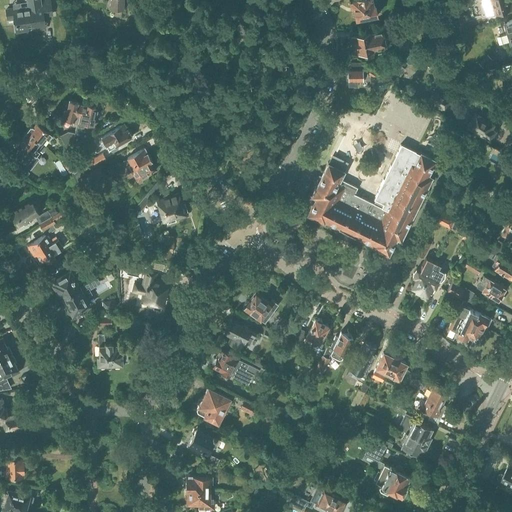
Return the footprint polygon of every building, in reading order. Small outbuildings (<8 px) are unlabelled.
[(15,18),(17,29),(28,28),(27,25),(44,23),(43,15),(52,13),(49,0),(27,0),(28,5),(7,8),(8,19),(15,18)] [(111,0),(111,10),(123,10),(123,0),(111,0)] [(349,1),(351,9),(354,8),(356,19),(378,15),(376,5),(374,5),(373,0),(356,0),(357,0),(349,1)] [(481,0),(486,16),(511,8),(511,2),(511,0),(481,0)] [(461,25),(458,16),(443,20),(449,38),(461,34),(459,26),(461,25)] [(504,24),(507,34),(501,36),(503,44),(509,42),(509,43),(511,43),(511,19),(508,21),(507,18),(499,21),(500,25),(504,24)] [(351,37),(354,48),(353,49),(354,54),(373,50),(378,49),(377,46),(386,44),(383,30),(370,33),(351,37)] [(483,68),(492,59),(487,54),(478,63),(483,68)] [(382,80),(384,82),(382,85),(385,87),(389,80),(384,77),(384,76),(371,69),(372,67),(361,61),(359,64),(370,70),(368,73),(381,81),(382,80)] [(348,78),(348,80),(349,80),(349,86),(358,86),(358,80),(363,80),(363,76),(367,76),(367,69),(348,69),(348,73),(347,74),(347,77),(348,78)] [(511,84),(511,71),(501,74),(504,87),(511,84)] [(452,101),(434,90),(426,102),(442,112),(443,109),(445,111),(452,101)] [(72,119),(72,120),(71,122),(77,124),(82,103),(78,102),(78,101),(69,99),(69,101),(64,100),(62,109),(65,109),(63,117),(72,119)] [(76,129),(75,133),(71,148),(94,133),(82,131),(83,125),(84,125),(84,123),(94,125),(96,117),(98,117),(100,109),(95,108),(96,105),(87,103),(86,104),(82,103),(77,124),(76,129)] [(468,114),(463,121),(467,124),(467,125),(490,140),(496,129),(493,128),(495,125),(475,112),(472,117),(468,114)] [(32,126),(30,125),(26,131),(42,143),(47,137),(48,139),(52,134),(36,121),(32,126)] [(108,133),(102,136),(109,149),(132,136),(132,135),(132,134),(130,130),(129,130),(128,128),(128,129),(126,126),(124,128),(122,125),(108,133)] [(36,161),(32,158),(35,154),(36,155),(40,150),(38,149),(42,143),(26,131),(22,137),(23,138),(19,143),(23,145),(19,150),(19,149),(14,156),(30,169),(31,167),(36,161)] [(75,133),(68,131),(60,136),(68,150),(71,148),(75,133)] [(462,131),(449,156),(456,160),(451,169),(455,171),(460,162),(473,137),(462,131)] [(308,213),(324,222),(325,220),(344,229),(354,235),(373,244),(372,245),(389,254),(397,237),(400,239),(432,176),(428,174),(436,159),(421,152),(420,154),(415,151),(415,150),(401,144),(374,199),(376,200),(374,203),(355,193),(358,186),(342,179),(340,178),(344,170),(343,170),(347,162),(332,155),(329,162),(328,162),(311,196),(315,197),(311,204),(312,204),(310,209),(308,213)] [(157,169),(152,160),(152,158),(150,154),(148,153),(144,147),(127,157),(131,164),(128,166),(137,181),(157,169)] [(103,153),(79,166),(83,173),(106,160),(103,153)] [(75,168),(67,155),(60,159),(68,173),(72,171),(71,170),(75,168)] [(16,168),(26,176),(29,172),(19,164),(16,168)] [(89,182),(104,174),(100,166),(85,174),(89,182)] [(71,170),(72,171),(78,182),(84,178),(78,168),(75,169),(75,168),(71,170)] [(449,183),(455,171),(451,169),(445,181),(449,183)] [(162,185),(157,181),(145,195),(150,200),(162,185)] [(494,191),(489,202),(496,206),(501,194),(494,191)] [(185,212),(178,192),(156,200),(163,220),(185,212)] [(306,201),(311,204),(315,197),(311,196),(309,195),(306,201)] [(8,213),(12,221),(15,220),(18,226),(23,223),(24,226),(31,222),(29,220),(35,216),(39,223),(58,212),(54,206),(40,214),(32,201),(26,204),(25,203),(8,213)] [(37,254),(41,261),(45,258),(48,262),(56,257),(53,253),(54,254),(61,249),(61,248),(63,247),(56,235),(50,239),(47,235),(57,229),(53,224),(56,222),(55,221),(65,214),(63,210),(58,212),(39,223),(43,230),(42,230),(45,235),(28,245),(34,256),(37,254)] [(501,233),(511,238),(511,214),(510,214),(501,233)] [(164,235),(160,257),(169,259),(170,251),(172,252),(174,243),(174,242),(175,237),(164,235)] [(423,239),(416,254),(423,257),(431,243),(423,239)] [(494,260),(497,262),(493,267),(510,277),(511,274),(511,260),(498,252),(501,248),(488,240),(485,245),(498,254),(494,260)] [(97,242),(88,248),(93,257),(103,251),(97,242)] [(412,276),(413,277),(408,286),(419,292),(435,261),(428,258),(422,271),(416,268),(412,276)] [(435,261),(419,292),(428,296),(429,293),(432,295),(435,288),(438,284),(439,280),(440,281),(444,277),(445,271),(437,268),(439,263),(435,261)] [(482,268),(475,264),(470,273),(476,276),(482,268)] [(65,272),(51,281),(59,294),(61,293),(63,297),(80,287),(74,277),(75,276),(80,273),(76,267),(72,270),(71,268),(65,271),(65,272)] [(135,282),(133,291),(144,294),(143,300),(154,303),(154,305),(153,308),(161,310),(162,305),(163,305),(168,283),(155,279),(157,272),(145,269),(142,284),(135,282)] [(480,281),(484,284),(481,289),(497,299),(498,299),(501,299),(504,294),(502,293),(505,288),(505,287),(506,286),(501,282),(500,284),(484,274),(480,281)] [(80,287),(63,297),(69,307),(68,307),(68,308),(67,309),(67,310),(68,312),(68,313),(69,314),(70,314),(71,314),(72,314),(73,314),(74,316),(82,311),(90,306),(86,297),(92,293),(89,289),(100,282),(97,277),(80,287)] [(452,282),(447,291),(464,300),(466,301),(470,291),(452,282)] [(272,299),(270,301),(256,290),(249,299),(247,299),(243,304),(243,306),(243,307),(261,321),(261,320),(265,323),(271,316),(274,312),(273,311),(278,303),(272,299)] [(472,319),(474,320),(473,322),(487,329),(492,318),(487,316),(488,314),(479,310),(478,312),(465,305),(468,300),(471,302),(475,293),(470,291),(466,301),(464,300),(462,304),(461,303),(456,312),(464,316),(465,316),(470,318),(469,320),(471,321),(472,319)] [(104,309),(116,307),(115,299),(103,301),(104,309)] [(457,332),(466,337),(465,339),(473,343),(474,341),(480,339),(481,340),(487,329),(473,322),(474,320),(472,319),(471,321),(469,320),(470,318),(465,316),(464,316),(464,317),(456,313),(449,328),(457,332)] [(299,326),(303,317),(296,314),(292,322),(288,320),(282,332),(294,338),(295,339),(300,328),(300,326),(299,326)] [(111,316),(100,317),(100,325),(112,325),(111,316)] [(229,324),(224,332),(231,335),(228,341),(240,347),(242,345),(243,343),(243,342),(249,344),(253,338),(247,335),(248,333),(254,336),(257,330),(257,329),(256,329),(252,327),(232,317),(230,318),(228,322),(229,324)] [(310,347),(316,350),(313,355),(319,357),(323,349),(321,347),(323,345),(319,343),(329,326),(322,322),(323,320),(319,318),(317,320),(315,319),(306,336),(313,340),(310,347)] [(263,334),(263,335),(270,339),(274,331),(267,327),(263,334)] [(295,339),(294,338),(290,346),(296,349),(306,331),(300,328),(295,339)] [(322,354),(315,367),(315,368),(323,372),(330,358),(329,357),(330,354),(332,356),(339,360),(342,359),(353,337),(341,331),(338,337),(336,335),(331,346),(328,344),(323,354),(322,354)] [(97,356),(97,365),(99,365),(100,366),(105,366),(105,365),(114,364),(115,366),(120,366),(120,364),(123,364),(122,361),(128,361),(127,345),(122,345),(122,344),(112,344),(112,342),(107,342),(105,342),(105,333),(99,333),(99,345),(99,356),(97,356)] [(0,360),(13,354),(9,345),(7,346),(3,338),(0,339),(0,360)] [(376,346),(365,340),(351,369),(365,376),(371,363),(368,361),(376,346)] [(225,376),(229,376),(229,374),(249,384),(253,375),(250,373),(254,366),(233,355),(233,354),(221,348),(216,356),(214,357),(212,361),(213,363),(212,365),(221,369),(220,371),(221,374),(225,376)] [(384,352),(375,368),(373,373),(385,379),(395,358),(384,352)] [(0,389),(10,388),(6,381),(8,380),(5,375),(11,372),(12,374),(19,371),(15,363),(17,362),(13,354),(0,360),(0,389)] [(407,363),(395,358),(385,379),(396,384),(407,363)] [(305,362),(297,378),(308,383),(315,367),(305,362)] [(401,381),(402,382),(402,381),(407,383),(412,373),(412,372),(407,369),(402,378),(403,379),(401,381)] [(412,373),(407,383),(427,394),(434,380),(413,370),(412,372),(412,373)] [(313,373),(308,383),(316,386),(320,377),(313,373)] [(434,380),(427,394),(445,403),(447,404),(454,391),(434,380)] [(417,395),(425,398),(418,411),(429,416),(431,412),(435,414),(439,416),(440,414),(442,415),(447,404),(445,403),(427,394),(407,383),(402,381),(402,382),(414,388),(412,391),(418,394),(417,395)] [(369,386),(363,383),(360,390),(365,392),(369,386)] [(199,405),(197,409),(197,412),(219,423),(231,397),(208,386),(203,396),(199,397),(197,402),(199,405)] [(365,392),(360,390),(358,389),(350,404),(364,410),(371,395),(365,392)] [(0,418),(2,419),(4,418),(6,418),(7,418),(8,418),(8,416),(6,407),(4,407),(3,398),(0,398),(0,418)] [(264,408),(263,407),(244,398),(240,408),(259,418),(264,408)] [(263,407),(264,408),(281,416),(284,408),(266,400),(263,407)] [(398,427),(407,432),(428,442),(431,436),(429,435),(433,428),(415,418),(415,417),(405,412),(398,427)] [(192,431),(193,434),(188,445),(208,454),(212,445),(216,447),(220,439),(217,437),(217,436),(197,426),(197,427),(194,428),(192,431)] [(400,446),(416,454),(415,455),(418,456),(422,449),(424,450),(428,442),(407,432),(400,446)] [(372,438),(372,439),(386,447),(387,445),(391,447),(393,444),(386,440),(384,444),(372,438)] [(401,493),(401,491),(403,492),(405,491),(407,488),(407,486),(405,485),(409,475),(404,473),(405,471),(394,466),(393,468),(379,461),(386,447),(372,439),(362,459),(381,469),(375,481),(381,483),(379,487),(380,490),(387,493),(389,492),(391,489),(396,492),(396,491),(400,493),(401,493)] [(207,462),(216,466),(220,458),(211,454),(207,462)] [(24,476),(23,469),(27,469),(27,461),(23,462),(23,456),(3,457),(3,461),(0,461),(0,468),(5,468),(5,476),(24,476)] [(500,474),(498,477),(499,479),(508,484),(507,486),(508,488),(511,490),(511,489),(511,466),(510,465),(508,466),(504,474),(502,473),(500,474)] [(183,486),(185,488),(209,489),(209,488),(211,488),(211,483),(213,483),(213,475),(186,475),(185,480),(183,481),(183,486)] [(12,511),(15,511),(16,510),(23,511),(25,511),(28,504),(31,505),(34,497),(29,495),(6,489),(1,488),(0,487),(0,503),(2,504),(1,509),(12,511)] [(209,489),(185,488),(185,498),(188,498),(188,502),(199,502),(199,507),(215,508),(215,503),(215,495),(211,495),(211,488),(209,488),(209,489)] [(319,489),(313,501),(335,511),(339,511),(346,500),(323,489),(322,490),(319,489)] [(283,499),(303,509),(308,500),(287,490),(283,499)] [(307,511),(303,510),(303,509),(283,499),(282,500),(287,503),(283,510),(286,511),(287,511),(291,506),(301,511),(307,511)]
